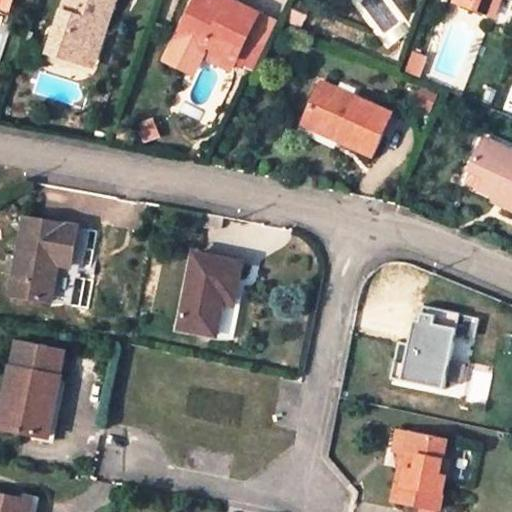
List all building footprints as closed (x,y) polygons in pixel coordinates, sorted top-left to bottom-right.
[(0,0),(0,7),(11,11),(14,0),(0,0)] [(67,0),(50,52),(85,64),(99,23),(109,26),(117,0),(67,0)] [(207,47),(236,61),(259,16),(228,2),(226,6),(217,2),(213,0),(195,0),(176,39),(204,53),(207,47)] [(511,0),(455,0),(455,2),(511,24),(511,23),(511,0)] [(259,16),(236,61),(256,70),(278,25),(259,16)] [(95,67),(109,26),(99,23),(85,64),(95,67)] [(204,53),(176,39),(162,66),(191,79),(199,61),(229,75),(236,61),(207,47),(204,53)] [(421,79),(428,59),(413,54),(406,73),(421,79)] [(320,83),(304,119),(341,134),(338,141),(373,156),(392,114),(320,83)] [(436,95),(425,90),(419,104),(430,108),(436,95)] [(337,143),(338,141),(341,134),(304,119),(301,127),(337,143)] [(511,148),(486,137),(475,160),(492,168),(488,176),(482,189),(497,196),(507,200),(505,205),(511,207),(511,148)] [(471,169),(488,176),(492,168),(475,160),(471,169)] [(505,205),(507,200),(497,196),(495,201),(505,205)] [(216,229),(222,225),(224,217),(203,213),(201,227),(216,229)] [(71,267),(78,227),(27,218),(13,295),(52,302),(57,273),(52,271),(53,264),(71,267)] [(195,254),(181,328),(217,335),(223,305),(225,296),(236,299),(243,262),(195,254)] [(236,299),(225,296),(223,305),(234,307),(236,299)] [(408,381),(444,389),(461,313),(424,306),(421,321),(415,320),(410,346),(417,348),(408,381)] [(4,412),(1,429),(48,439),(66,352),(17,343),(12,369),(10,369),(4,399),(12,400),(10,413),(4,412)] [(408,381),(417,348),(410,346),(401,344),(393,378),(408,381)] [(406,433),(399,432),(395,451),(402,452),(406,433)] [(446,441),(406,433),(402,452),(404,453),(419,456),(416,472),(405,470),(402,485),(397,484),(394,501),(437,511),(445,476),(438,475),(442,460),(446,441)] [(416,472),(419,456),(404,453),(397,484),(402,485),(405,470),(416,472)] [(438,475),(445,476),(448,462),(442,460),(438,475)] [(0,494),(0,511),(31,511),(34,501),(0,494)]
